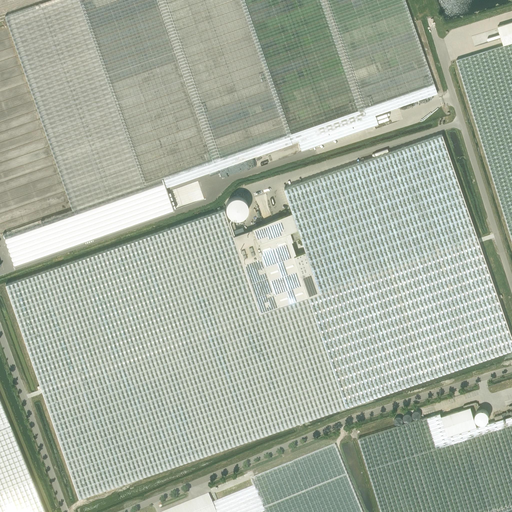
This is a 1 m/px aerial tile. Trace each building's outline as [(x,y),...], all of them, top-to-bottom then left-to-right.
[(51,0),(5,16),(72,210),(144,185),(146,189),(147,194),(211,172),(248,159),(298,141),(301,151),(363,129),(360,120),(437,93),(404,0),(51,0)] [(503,45),(511,42),(511,21),(498,26),(503,45)] [(511,42),(503,45),(456,60),(511,239),(511,42)] [(511,348),(511,338),(442,135),(283,189),(292,213),(280,217),(252,229),(252,230),(233,236),(224,210),(6,285),(79,498),(511,348)] [(248,197),(228,196),(227,216),(247,217),(248,197)] [(45,511),(0,398),(0,511),(45,511)] [(447,436),(477,427),(470,407),(441,416),(447,436)] [(490,419),(485,407),(474,413),(479,424),(490,419)] [(511,511),(511,415),(477,427),(447,436),(441,416),(440,413),(358,439),(380,508),(381,511),(511,511)] [(361,511),(334,446),(250,480),(253,488),(212,504),(214,511),(361,511)] [(214,511),(212,504),(208,496),(168,511),(214,511)]
